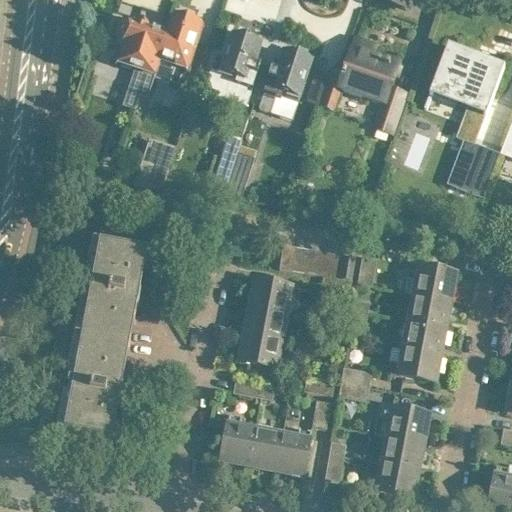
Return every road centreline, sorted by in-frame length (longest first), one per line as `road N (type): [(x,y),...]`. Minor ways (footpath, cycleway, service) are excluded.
road 1 (tertiary): [(0,287),(25,189),(50,0)]
road 2 (residential): [(173,511),(223,233)]
road 3 (residential): [(445,511),(492,261)]
road 4 (tertiary): [(20,0),(0,185)]
road 5 (residential): [(142,511),(0,481)]
